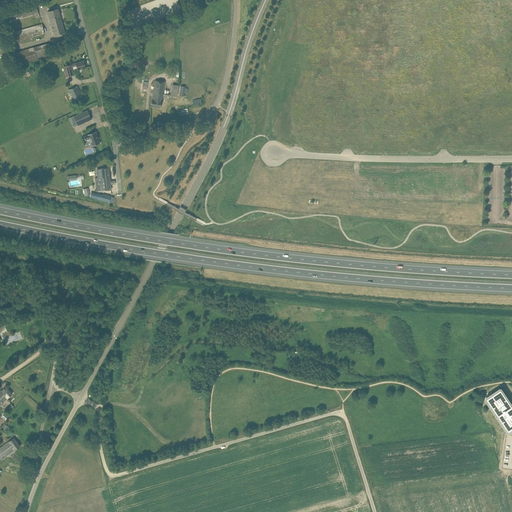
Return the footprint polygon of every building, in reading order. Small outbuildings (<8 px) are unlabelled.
[(188,0),(186,2),(190,9),(198,3),(197,2),(200,1),(199,0),(188,0)] [(6,13),(9,23),(39,14),(36,4),(6,13)] [(48,11),(55,37),(65,34),(57,8),(48,11)] [(14,32),(17,42),(44,34),(41,24),(14,32)] [(12,52),(16,65),(52,55),(49,42),(12,52)] [(72,64),(64,66),(67,77),(75,75),(73,67),(77,66),(78,70),(79,71),(81,70),(82,69),(86,68),(84,61),(76,63),(72,64)] [(155,80),(153,93),(162,94),(164,82),(155,80)] [(177,95),(179,86),(179,85),(172,84),(170,94),(177,95)] [(68,90),(72,100),(82,96),(77,86),(68,90)] [(153,93),(152,99),(151,106),(160,108),(162,100),(161,100),(162,94),(153,93)] [(87,110),(74,116),(75,120),(78,125),(91,119),(87,110)] [(88,135),(84,136),(85,140),(86,140),(89,139),(92,145),(92,146),(100,143),(96,132),(88,135)] [(98,182),(95,182),(96,191),(111,190),(111,184),(110,180),(109,168),(96,169),(98,182)] [(98,199),(103,201),(109,202),(111,196),(103,194),(103,195),(99,194),(98,199)] [(5,386),(0,391),(0,405),(3,403),(2,402),(4,400),(4,401),(12,393),(5,386)] [(492,395),(487,399),(498,415),(499,415),(500,417),(502,421),(509,431),(510,430),(511,429),(511,406),(511,405),(501,389),(496,393),(495,395),(493,396),(492,395)] [(0,460),(4,458),(3,456),(5,455),(6,456),(14,450),(15,450),(20,446),(14,438),(0,448),(0,447),(0,460)]
